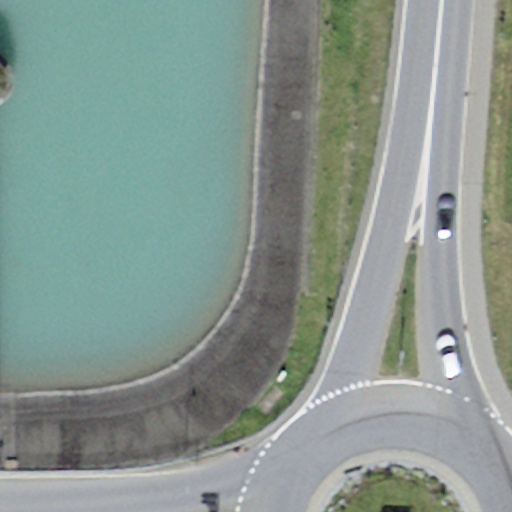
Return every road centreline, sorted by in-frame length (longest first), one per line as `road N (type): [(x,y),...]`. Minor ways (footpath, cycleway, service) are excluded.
road 1 (primary): [(430,151),(352,425)]
road 2 (primary): [(447,426),(430,151)]
road 3 (tertiary): [(278,490),(127,511)]
road 4 (primary): [(443,0),(430,151)]
